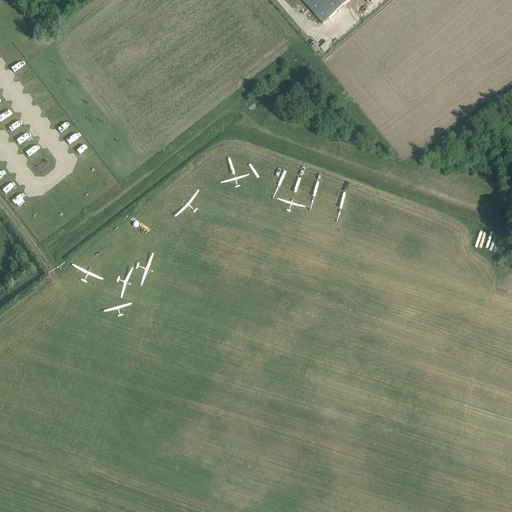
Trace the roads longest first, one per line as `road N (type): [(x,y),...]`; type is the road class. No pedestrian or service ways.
road 1 (track): [(510,210),(232,110),(56,248),(36,249),(0,200)]
road 2 (track): [(0,72),(65,158),(45,185),(25,181)]
